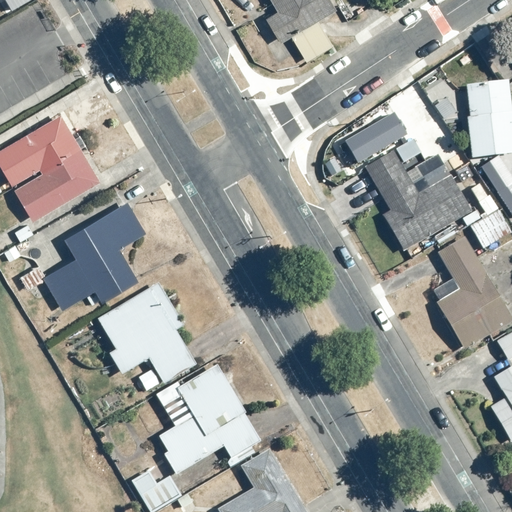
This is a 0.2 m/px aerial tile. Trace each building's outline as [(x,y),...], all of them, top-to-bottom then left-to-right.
[(270,0),(277,12),(265,19),(281,44),(337,11),(330,0),(270,0)] [(511,152),(511,97),(510,78),(467,84),(471,116),(468,117),(473,157),(511,152)] [(43,175),(14,191),(32,223),(100,184),(61,117),(0,152),(0,166),(12,187),(40,171),(43,175)] [(394,150),(366,166),(391,209),(382,215),(403,251),(472,211),(451,174),(419,192),(394,150)] [(75,259),(42,279),(61,311),(94,292),(102,305),(139,283),(120,250),(147,234),(128,202),(64,240),(75,259)] [(27,251),(31,248),(37,258),(49,252),(43,241),(53,236),(48,227),(22,242),(27,251)] [(0,253),(14,247),(5,229),(0,231),(0,253)] [(511,314),(465,237),(438,253),(459,288),(436,303),(464,349),(511,320),(511,314)] [(158,281),(96,317),(116,350),(110,353),(123,374),(150,358),(165,383),(197,364),(176,330),(184,325),(158,281)] [(511,357),(511,331),(496,341),(507,360),(511,357)] [(192,416),(159,436),(168,450),(164,452),(177,474),(224,446),(230,458),(260,441),(244,413),(246,412),(218,363),(175,388),(192,416)] [(511,366),(495,377),(506,396),(489,406),(511,442),(511,441),(511,366)] [(254,487),(217,508),(219,511),(306,511),(270,449),(241,466),(254,487)] [(154,481),(148,470),(132,480),(150,511),(154,511),(182,496),(169,473),(154,481)]
